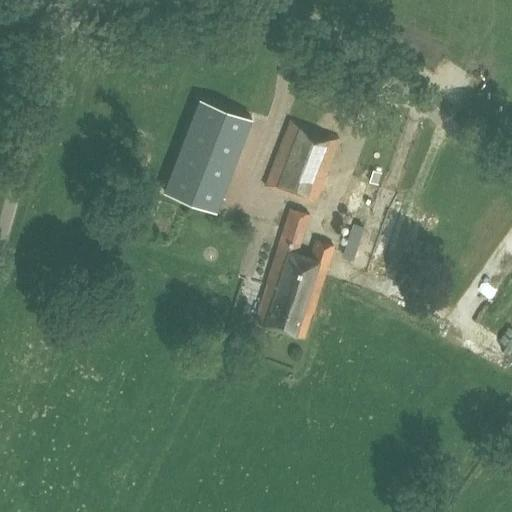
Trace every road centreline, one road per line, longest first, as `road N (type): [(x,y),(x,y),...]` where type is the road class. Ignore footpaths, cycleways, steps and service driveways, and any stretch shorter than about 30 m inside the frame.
road 1 (unclassified): [(511,172),(275,0)]
road 2 (unclassified): [(0,260),(70,10)]
